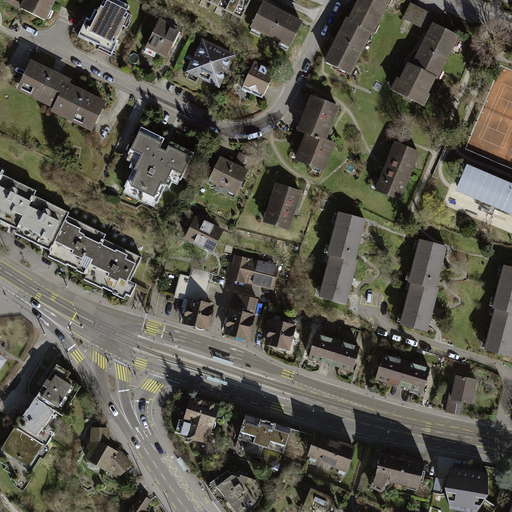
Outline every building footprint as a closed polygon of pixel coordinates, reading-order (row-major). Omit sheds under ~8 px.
[(24,0),(21,7),(20,9),(45,20),(54,0),(24,0)] [(252,0),(203,0),(242,20),(252,0)] [(360,0),(350,21),(370,31),(372,32),(387,0),(360,0)] [(112,53),(117,44),(114,43),(128,13),(104,2),(100,9),(98,8),(97,12),(98,12),(93,23),(86,19),(78,36),(112,53)] [(264,3),(250,29),(290,49),(304,23),(264,3)] [(432,15),(411,5),(404,18),(423,29),(432,15)] [(181,29),(160,19),(146,49),(167,59),(181,29)] [(349,73),(370,31),(350,21),(347,20),(326,62),(349,73)] [(433,25),(413,67),(432,77),(436,79),(457,37),(433,25)] [(236,55),(202,39),(186,73),(220,89),(236,55)] [(31,91),(57,104),(66,85),(68,81),(31,63),(18,88),(30,94),(31,91)] [(274,72),(254,63),(242,89),(262,98),(274,72)] [(424,93),(432,77),(413,67),(409,65),(401,82),(398,80),(393,90),(422,104),(427,94),(424,93)] [(104,103),(66,85),(57,104),(54,108),(81,121),(80,124),(91,129),(104,103)] [(307,134),(298,159),(323,169),(333,144),(323,140),(336,107),(312,97),(299,130),(307,134)] [(129,167),(133,169),(124,188),(125,188),(156,203),(157,204),(166,186),(169,187),(174,176),(182,180),(183,177),(185,178),(190,170),(186,168),(193,153),(170,142),(168,146),(163,143),(165,139),(140,127),(133,142),(131,141),(126,149),(129,151),(128,154),(134,157),(129,167)] [(394,144),(376,189),(398,198),(416,152),(394,144)] [(240,154),(234,166),(247,172),(252,160),(240,154)] [(238,190),(247,172),(234,166),(220,159),(210,180),(218,184),(216,189),(226,194),(229,186),(238,190)] [(511,182),(467,164),(456,191),(511,214),(511,182)] [(0,216),(19,225),(33,195),(35,190),(3,174),(5,170),(2,169),(0,173),(0,216)] [(276,185),(264,221),(287,229),(299,193),(276,185)] [(156,203),(125,188),(123,192),(154,207),(156,203)] [(52,246),(66,216),(68,212),(33,195),(19,225),(16,229),(52,246)] [(330,255),(332,256),(353,261),(364,220),(341,214),(338,223),(337,222),(332,241),(334,241),(330,255)] [(185,225),(191,228),(196,218),(190,215),(185,225)] [(88,270),(103,239),(105,234),(66,216),(52,246),(49,252),(68,261),(66,264),(77,269),(79,266),(88,270)] [(221,231),(196,218),(191,228),(186,238),(211,251),(221,231)] [(141,258),(103,239),(88,270),(85,275),(104,284),(103,288),(115,293),(116,290),(130,297),(137,284),(130,281),(141,258)] [(412,283),(414,283),(435,288),(445,247),(422,241),(420,250),(419,250),(414,268),(415,268),(412,283)] [(231,263),(228,276),(272,288),(280,258),(262,253),(259,262),(237,256),(235,264),(231,263)] [(355,261),(353,261),(332,256),(330,263),(329,263),(324,284),(325,284),(321,297),(344,303),(355,261)] [(495,308),(497,308),(511,311),(511,268),(505,266),(503,275),(502,275),(497,293),(499,293),(495,308)] [(193,268),(190,277),(208,282),(210,273),(193,268)] [(203,304),(208,282),(190,277),(181,275),(175,297),(184,299),(182,307),(187,308),(184,322),(186,322),(194,325),(196,328),(203,330),(206,327),(212,306),(203,304)] [(437,289),(435,288),(414,283),(412,291),(411,290),(405,311),(406,311),(403,324),(426,330),(437,289)] [(226,332),(236,335),(239,339),(244,340),(247,338),(257,300),(235,294),(229,318),(225,317),(224,321),(228,323),(226,332)] [(511,344),(511,311),(497,308),(495,316),(494,315),(489,336),(486,349),(509,355),(511,344)] [(274,315),(268,343),(276,345),(280,349),(285,350),(289,348),(295,320),(274,315)] [(309,358),(330,365),(338,341),(316,334),(309,358)] [(359,347),(338,341),(330,365),(352,371),(359,347)] [(376,379),(399,385),(406,362),(383,355),(376,379)] [(429,368),(406,362),(399,385),(422,392),(429,368)] [(56,364),(35,398),(59,413),(78,384),(67,377),(70,372),(56,364)] [(450,390),(448,399),(463,402),(471,403),(475,380),(457,376),(455,391),(450,390)] [(179,419),(175,431),(182,433),(182,436),(184,440),(189,442),(193,439),(194,437),(206,441),(217,405),(192,397),(185,421),(179,419)] [(61,414),(59,413),(35,398),(22,419),(18,417),(12,426),(14,427),(42,444),(61,414)] [(460,414),(463,402),(448,399),(446,411),(460,414)] [(291,428),(246,414),(239,439),(283,452),(291,428)] [(44,446),(42,444),(14,427),(0,449),(0,452),(1,453),(0,454),(0,462),(5,466),(3,469),(13,475),(11,478),(20,484),(29,469),(32,471),(40,456),(38,455),(44,446)] [(107,429),(92,428),(92,442),(94,444),(86,458),(106,470),(110,465),(119,474),(131,464),(119,452),(108,446),(107,429)] [(315,435),(309,453),(347,471),(354,447),(315,435)] [(407,461),(380,453),(375,472),(369,486),(380,491),(385,480),(416,487),(423,461),(408,457),(407,461)] [(490,476),(454,470),(447,492),(452,511),(454,511),(480,511),(490,499),(490,476)] [(226,471),(209,483),(230,511),(248,511),(257,504),(262,495),(255,480),(226,471)] [(311,489),(304,507),(315,511),(328,511),(334,499),(330,497),(331,494),(317,487),(315,491),(311,489)] [(127,511),(142,511),(150,500),(142,494),(135,505),(133,504),(127,511)]
